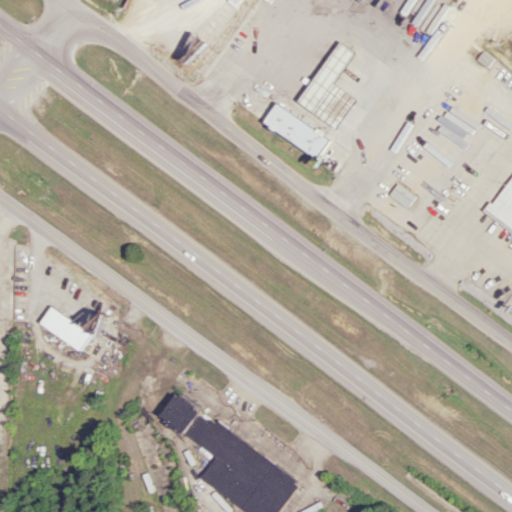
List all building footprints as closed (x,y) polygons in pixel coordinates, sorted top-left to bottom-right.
[(354,52),(337,42),(297,104),(314,115),(354,52)] [(296,133),(283,125),(277,134),(290,142),(296,133)] [(511,176),(485,214),(511,233),(511,176)] [(415,198),(397,184),(388,196),(406,209),(415,198)] [(77,352),(89,335),(49,307),(37,324),(77,352)] [(158,415),(178,431),(195,411),(175,395),(158,415)] [(212,420),(208,424),(195,415),(181,434),(214,458),(198,480),(242,511),(276,511),(298,482),(212,420)]
